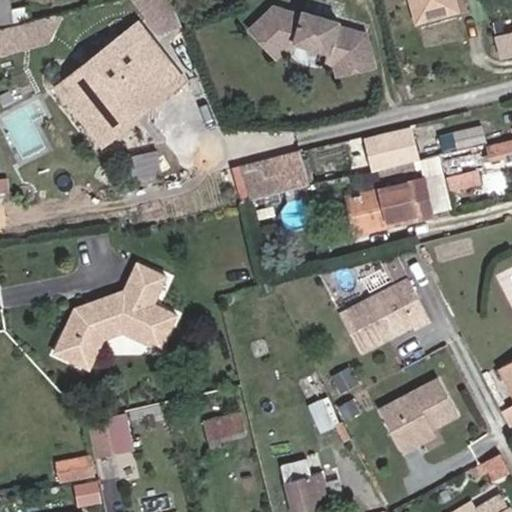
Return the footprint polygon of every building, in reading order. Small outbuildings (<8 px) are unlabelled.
[(8,0),(0,0),(0,27),(11,25),(9,10),(8,0)] [(169,0),(149,0),(158,29),(177,23),(169,0)] [(412,0),(417,17),(453,8),(451,0),(412,0)] [(9,10),(11,25),(38,18),(34,4),(9,10)] [(297,17),(269,8),(245,29),(267,53),(275,46),(283,50),(286,40),(324,53),(321,62),(330,65),(332,76),(368,67),(361,37),(345,32),(343,38),(331,34),(334,25),(298,13),(297,17)] [(112,92),(162,59),(135,19),(52,73),(91,133),(125,111),(112,92)] [(502,58),(511,54),(511,27),(494,33),(502,58)] [(125,111),(174,78),(162,59),(112,92),(125,111)] [(501,138),(507,136),(502,113),(439,129),(445,151),(487,141),(500,138),(501,138)] [(420,157),(411,123),(364,134),(373,169),(420,157)] [(511,134),(507,136),(501,138),(507,157),(508,161),(511,159),(511,134)] [(507,157),(501,138),(500,138),(487,141),(493,160),(507,157)] [(305,151),(234,159),(238,195),(309,187),(305,151)] [(440,154),(423,158),(435,211),(452,207),(440,154)] [(445,179),(448,189),(474,183),(471,171),(445,179)] [(433,213),(425,176),(351,194),(358,224),(382,219),(384,225),(433,213)] [(0,203),(0,233),(8,232),(4,202),(0,203)] [(382,219),(358,224),(359,231),(384,225),(382,219)] [(53,352),(73,362),(83,340),(99,336),(119,329),(157,347),(173,314),(152,304),(165,278),(136,263),(123,290),(73,308),(53,352)] [(429,319),(408,277),(340,312),(359,349),(412,322),(414,327),(429,319)] [(83,340),(73,362),(85,368),(99,336),(83,340)] [(511,361),(500,368),(511,390),(511,361)] [(457,412),(438,377),(378,409),(401,451),(415,443),(412,436),(430,427),(457,412)] [(344,417),(357,410),(352,399),(338,406),(344,417)] [(244,432),(239,411),(203,421),(212,454),(223,451),(220,439),(244,432)] [(103,414),(84,418),(92,455),(111,451),(103,414)] [(271,427),(274,437),(282,435),(284,434),(280,423),(271,427)] [(434,434),(430,427),(412,436),(415,443),(434,434)] [(83,457),(58,461),(62,480),(87,475),(83,457)] [(292,511),(306,511),(317,509),(312,486),(323,483),(327,482),(323,469),(311,472),(308,459),(283,464),(287,478),(285,479),(290,504),(292,511)] [(279,506),(290,504),(285,479),(283,474),(272,477),(279,506)] [(79,502),(101,500),(100,481),(77,482),(79,502)] [(312,486),(317,509),(330,507),(323,483),(312,486)] [(40,502),(41,511),(51,511),(55,511),(51,491),(29,495),(30,503),(40,502)] [(511,511),(501,494),(476,509),(471,500),(451,511),(511,511)] [(41,511),(40,502),(30,503),(24,504),(25,511),(41,511)]
